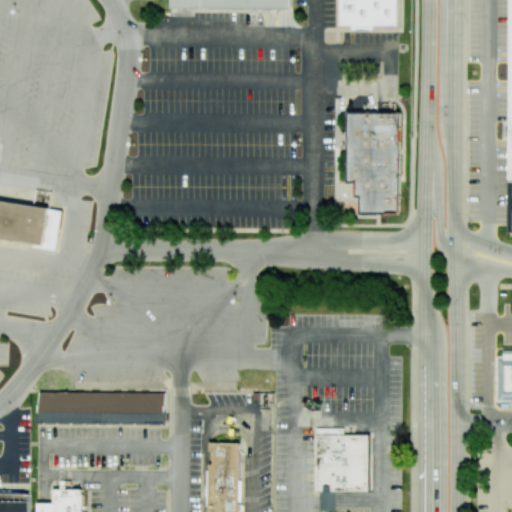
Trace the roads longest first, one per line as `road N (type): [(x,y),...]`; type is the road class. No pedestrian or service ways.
road 1 (secondary): [(430,0),(425,511)]
road 2 (secondary): [(456,511),(456,0)]
road 3 (secondary): [(428,120),(440,233),(456,257)]
